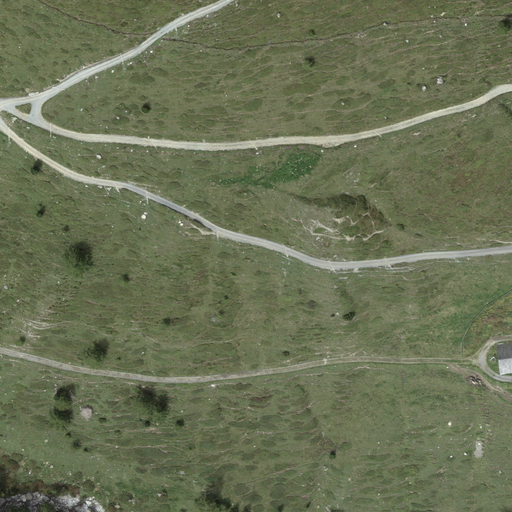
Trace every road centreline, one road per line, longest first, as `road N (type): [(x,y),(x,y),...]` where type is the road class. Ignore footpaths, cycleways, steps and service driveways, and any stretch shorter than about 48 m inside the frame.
road 1 (track): [(511,249),(325,264),(223,232),(136,189),(76,176),(0,123)]
road 2 (track): [(0,349),(166,380),(350,359),(477,362),(489,344),(511,337)]
road 3 (track): [(0,107),(85,135),(226,144),(389,129),(511,87)]
road 4 (track): [(0,104),(49,89),(225,0)]
